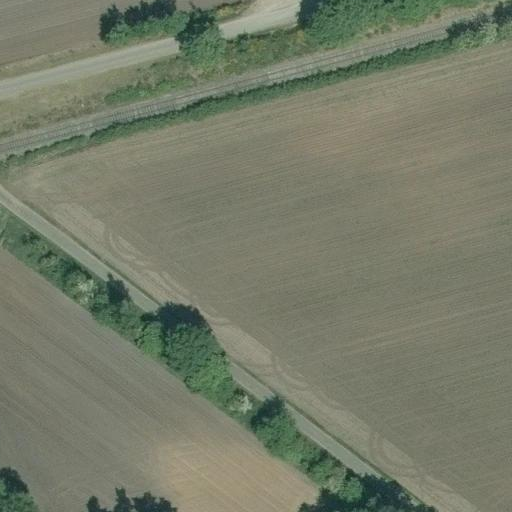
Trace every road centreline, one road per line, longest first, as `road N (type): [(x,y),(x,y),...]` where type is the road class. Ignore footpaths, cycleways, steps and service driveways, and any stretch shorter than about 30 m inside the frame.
road 1 (residential): [(382,511),(0,193)]
road 2 (unclassified): [(0,95),(347,0)]
